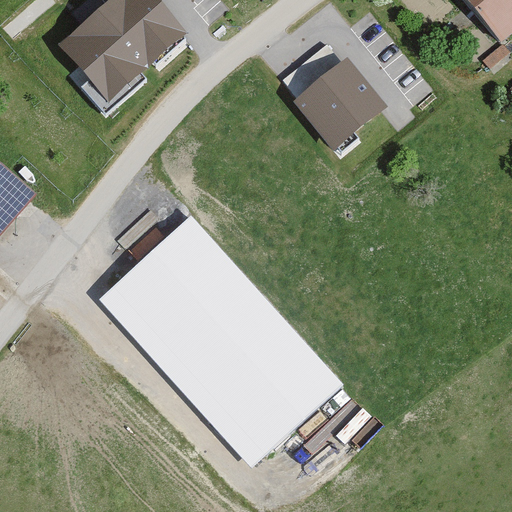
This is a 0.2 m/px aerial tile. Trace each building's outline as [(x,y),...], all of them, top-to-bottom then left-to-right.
[(81,70),(73,77),(106,116),(146,82),(133,67),(147,55),(159,69),(188,45),(151,0),(115,0),(61,45),(81,70)] [(511,0),(465,0),(509,50),(511,47),(511,0)] [(345,58),(294,99),(332,146),(383,104),(345,58)] [(0,231),(33,193),(0,164),(0,231)] [(189,216),(97,298),(252,470),(344,388),(189,216)] [(322,483),(363,426),(333,405),(293,462),(322,483)]
